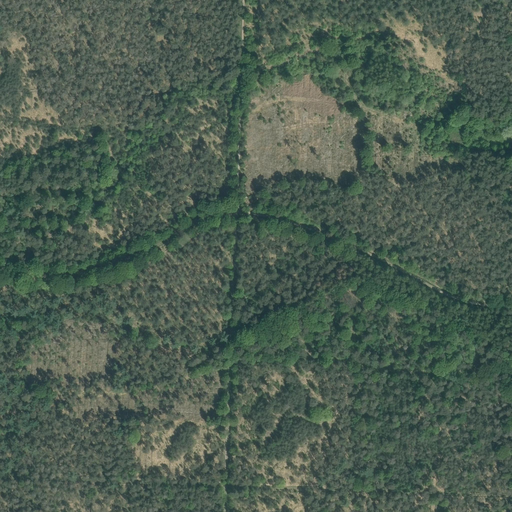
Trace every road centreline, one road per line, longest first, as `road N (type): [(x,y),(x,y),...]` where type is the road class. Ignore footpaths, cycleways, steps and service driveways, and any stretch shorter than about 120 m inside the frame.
road 1 (track): [(511,306),(442,294),(309,226),(233,210)]
road 2 (track): [(223,483),(0,475)]
road 3 (track): [(241,0),(233,210)]
